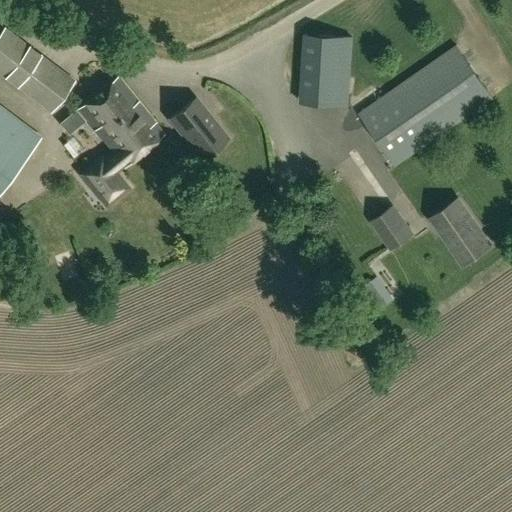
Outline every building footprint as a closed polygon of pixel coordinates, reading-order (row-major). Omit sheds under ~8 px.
[(0,72),(50,110),(73,79),(5,28),(0,34),(0,72)] [(346,104),(351,37),(305,34),(300,101),(346,104)] [(394,165),(491,97),(455,45),(358,113),(394,165)] [(125,165),(162,134),(117,76),(78,106),(109,146),(113,151),(83,176),(106,204),(127,187),(115,171),(125,164),(125,165)] [(203,159),(228,139),(196,99),(171,119),(203,159)] [(0,189),(40,138),(0,107),(0,189)] [(463,263),(490,245),(458,198),(431,217),(463,263)] [(390,250),(414,233),(394,204),(370,220),(390,250)]
